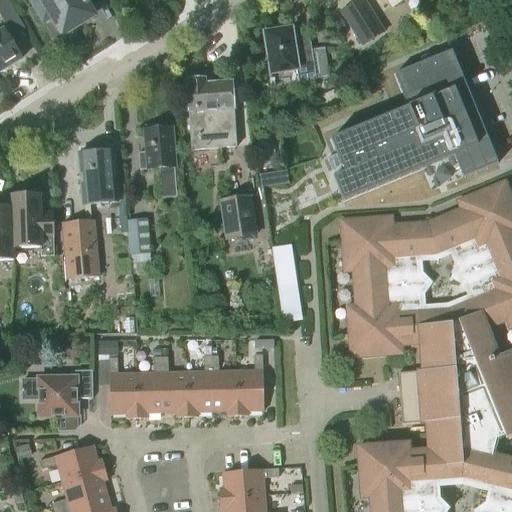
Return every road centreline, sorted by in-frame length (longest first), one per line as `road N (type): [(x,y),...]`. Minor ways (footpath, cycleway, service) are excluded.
road 1 (residential): [(0,142),(234,0)]
road 2 (residential): [(193,442),(309,432),(305,351),(315,330)]
road 3 (residential): [(136,511),(124,467),(129,449),(193,442)]
